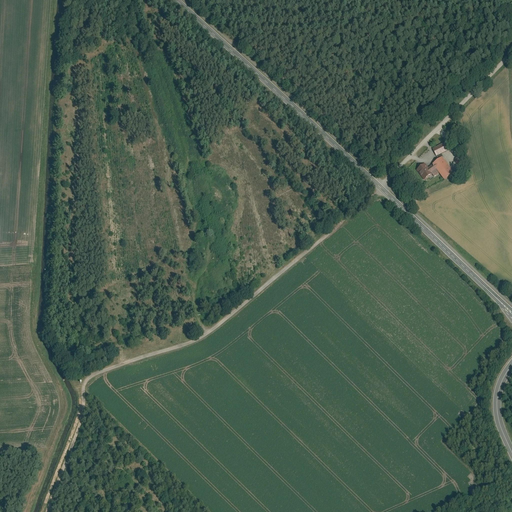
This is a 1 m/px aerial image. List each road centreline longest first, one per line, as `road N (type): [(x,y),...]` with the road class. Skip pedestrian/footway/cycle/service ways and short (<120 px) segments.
road 1 (track): [(46,511),(78,431),(87,376),(200,337),(382,189)]
road 2 (secondary): [(378,186),(178,0)]
road 3 (unclassified): [(511,47),(378,186)]
road 4 (secondary): [(511,314),(378,186)]
road 5 (track): [(213,328),(200,324),(193,298),(206,258),(206,201)]
